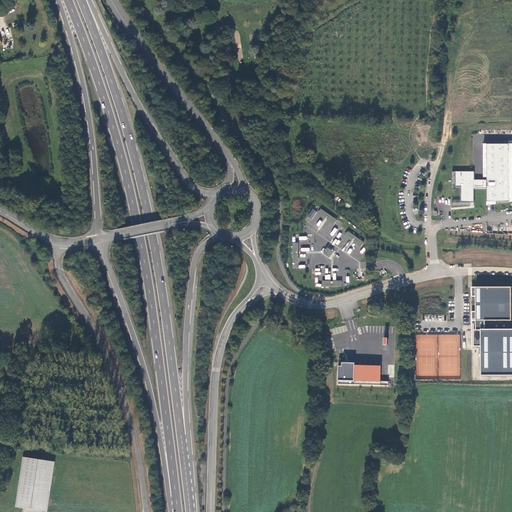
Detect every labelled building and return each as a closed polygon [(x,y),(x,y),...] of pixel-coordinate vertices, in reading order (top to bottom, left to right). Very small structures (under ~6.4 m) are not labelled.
[(474,171),(455,171),(455,186),(460,186),(460,202),(474,202),(474,188),(486,188),(486,201),(496,201),(509,201),(509,143),(487,143),(486,176),(486,179),(474,179),(474,171)] [(313,209),(307,216),(312,219),(317,212),(313,209)] [(336,220),(322,209),(318,214),(333,225),(336,220)] [(363,243),(348,232),(345,236),(361,247),(363,243)] [(334,253),(328,249),(324,254),(330,258),(334,253)] [(511,289),(476,289),(476,299),(478,299),(478,348),(490,348),(490,377),(511,377),(511,289)] [(383,365),(357,364),(357,363),(345,362),(345,365),(342,365),(341,379),(383,381),(383,365)] [(54,462),(21,457),(14,507),(47,511),(54,462)]
